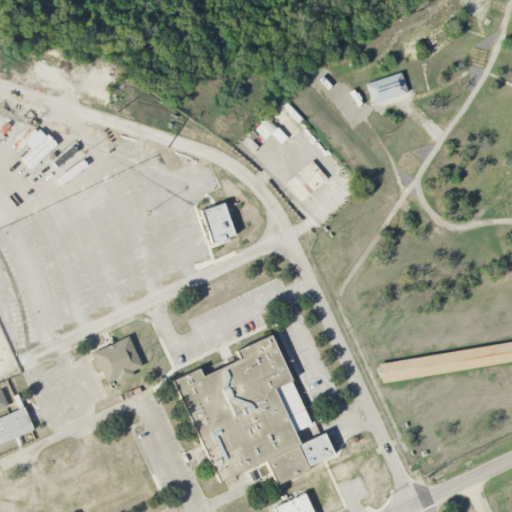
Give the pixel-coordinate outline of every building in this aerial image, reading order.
[(49,48),(47,54),(58,57),(60,51),(49,48)] [(56,68),(35,62),(30,76),(39,79),(37,86),(49,90),(56,68)] [(366,83),(372,103),(406,91),(400,71),(366,83)] [(264,140),(271,134),(279,142),(281,141),(275,135),(279,131),(266,118),(254,130),(264,140)] [(326,177),(311,161),(286,184),(302,201),(326,177)] [(200,209),(223,201),(235,235),(211,244),(200,209)] [(172,380),(219,482),(265,460),(276,484),(308,469),(306,466),(332,453),(323,432),(299,444),(286,417),(304,409),(291,380),(269,334),(235,350),(239,358),(201,376),(198,368),(172,380)] [(92,352),(127,335),(142,365),(131,370),(133,374),(119,381),(117,377),(107,382),(92,352)] [(511,360),(511,340),(378,363),(381,382),(511,360)] [(0,389),(0,408),(8,405),(0,389)] [(23,407),(0,416),(0,443),(33,429),(23,407)] [(131,458),(63,490),(73,511),(99,511),(147,490),(131,458)] [(312,511),(304,493),(273,507),(275,511),(312,511)] [(247,497),(223,507),(224,511),(227,511),(250,503),(247,497)]
